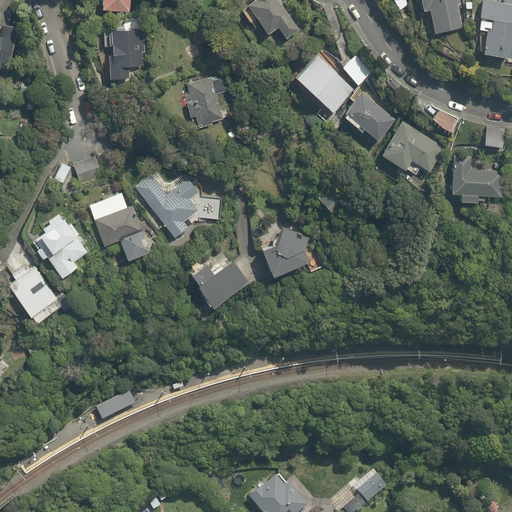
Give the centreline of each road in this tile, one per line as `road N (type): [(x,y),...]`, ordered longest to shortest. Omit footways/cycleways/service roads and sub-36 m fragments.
road 1 (residential): [(349,0),(420,78),(466,105),(511,112)]
road 2 (residential): [(81,154),(49,6),(40,0)]
